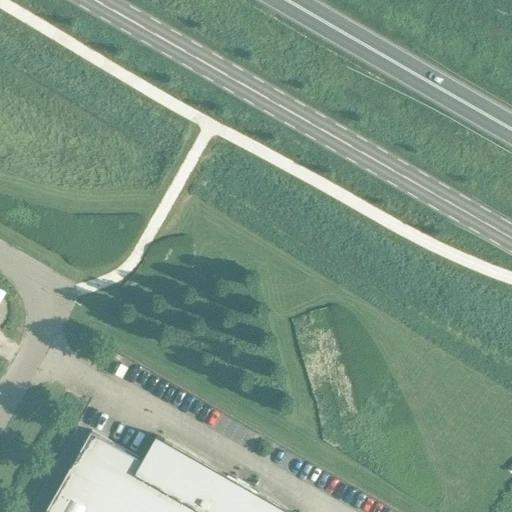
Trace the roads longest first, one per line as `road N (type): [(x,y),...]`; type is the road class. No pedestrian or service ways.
road 1 (secondary): [(511,239),(93,0)]
road 2 (unknown): [(44,336),(318,511)]
road 3 (trunk): [(511,127),(287,0)]
road 4 (unclassified): [(0,413),(44,336),(48,304),(29,273),(0,256)]
